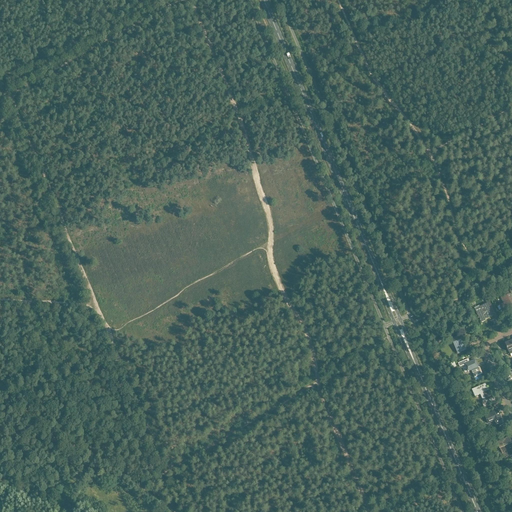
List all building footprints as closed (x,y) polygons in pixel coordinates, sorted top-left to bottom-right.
[(499,305),(501,308),(503,312),(509,309),(509,308),(511,306),(511,299),(510,294),(509,294),(508,291),(502,294),(503,297),(506,303),(499,305)] [(485,319),(493,315),(487,303),(480,306),(481,309),(476,312),(481,322),(485,320),(485,319)] [(463,344),(460,336),(452,339),(456,349),(458,348),(459,352),(462,351),(467,349),(464,344),(463,344)] [(475,359),(469,362),(468,359),(458,363),(460,367),(465,365),(468,372),(471,370),(474,377),(482,374),(479,366),(478,367),(477,365),(475,359)] [(487,407),(491,405),(489,399),(493,398),(489,390),(488,391),(485,384),(481,386),(472,389),(475,397),(483,393),(486,400),(482,402),(484,408),(487,407)] [(498,410),(493,412),(484,416),(488,424),(493,421),(496,428),(504,424),(498,410)] [(509,444),(510,444),(511,443),(509,437),(505,439),(497,442),(499,448),(500,448),(505,458),(509,456),(510,458),(509,456),(511,454),(511,448),(511,447),(511,446),(510,447),(509,444)]
